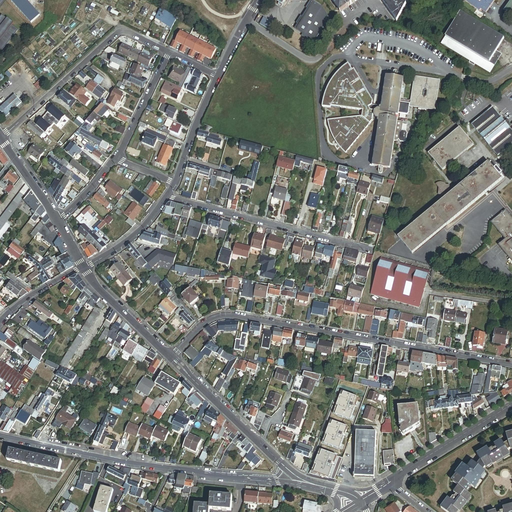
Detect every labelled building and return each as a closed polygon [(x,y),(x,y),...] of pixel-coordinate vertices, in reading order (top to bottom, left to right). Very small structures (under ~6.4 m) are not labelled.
[(31,23),(40,15),(26,0),(10,0),(31,23)] [(331,0),(336,7),(338,9),(340,13),(350,6),(345,0),(331,0)] [(402,0),(380,0),(396,22),(406,5),(402,0)] [(486,14),(495,0),(464,0),(464,1),(480,12),(481,10),(486,14)] [(297,25),(294,29),(302,34),(306,37),(304,39),(309,42),(310,40),(314,42),(332,15),(312,2),(307,10),(302,18),(301,17),(296,24),(297,25)] [(166,25),(172,15),(161,8),(155,19),(166,25)] [(500,55),(496,52),(504,39),(460,12),(441,44),(470,61),(469,63),(474,66),(475,64),(489,73),(500,55)] [(175,20),(177,18),(172,15),(166,25),(171,29),(175,20)] [(0,48),(3,51),(19,30),(13,25),(14,23),(8,19),(7,20),(2,16),(0,18),(0,48)] [(263,18),(259,24),(272,33),(276,27),(263,18)] [(208,46),(191,37),(186,46),(204,55),(208,46)] [(128,57),(132,49),(122,44),(118,52),(128,57)] [(115,51),(108,48),(104,52),(113,56),(115,51)] [(142,53),(132,49),(128,57),(137,62),(141,54),(142,53)] [(152,59),(141,54),(137,62),(148,67),(152,59)] [(126,62),(114,56),(111,63),(120,67),(120,68),(123,69),(126,62)] [(120,67),(111,63),(109,66),(110,67),(118,71),(119,69),(123,70),(123,69),(120,68),(120,67)] [(374,105),(372,105),(373,101),(356,73),(354,74),(353,72),(352,73),(351,71),(352,71),(348,64),(344,67),(340,70),(336,74),(333,78),(331,82),(328,87),(327,86),(325,91),(324,94),(323,97),(324,98),(323,105),(331,106),(341,108),(363,111),(363,117),(328,121),(328,126),(329,132),(330,138),(333,143),(336,141),(341,146),(339,149),(343,152),(346,154),(372,120),(371,119),(374,116),(375,112),(378,109),(378,106),(374,105)] [(144,69),(136,65),(135,65),(130,75),(131,75),(140,79),(144,69)] [(185,73),(173,68),(168,78),(180,83),(180,84),(185,73)] [(188,68),(185,73),(180,84),(180,83),(178,87),(182,89),(191,69),(188,68)] [(195,72),(191,69),(182,89),(186,91),(191,82),(195,72)] [(203,75),(195,72),(191,82),(198,85),(203,75)] [(147,82),(140,79),(131,75),(128,82),(144,89),(147,82)] [(103,80),(98,76),(94,81),(99,85),(103,80)] [(403,79),(386,76),(381,107),(379,122),(372,166),(390,168),(391,164),(392,163),(392,161),(391,160),(394,141),(396,141),(398,140),(399,133),(401,131),(402,131),(403,124),(401,122),(397,121),(397,119),(395,119),(396,115),(398,115),(398,113),(402,114),(403,105),(399,104),(400,102),(410,104),(414,104),(414,108),(418,108),(418,110),(426,112),(426,109),(434,111),(439,81),(414,77),(410,101),(400,99),(403,79)] [(99,99),(106,92),(92,81),(89,84),(89,83),(87,85),(88,85),(86,88),(99,99)] [(165,82),(161,92),(162,93),(176,100),(181,89),(175,87),(165,82)] [(191,82),(186,91),(194,94),(198,85),(191,82)] [(86,92),(77,84),(69,94),(84,106),(89,101),(84,96),(86,92)] [(124,95),(115,90),(107,103),(113,108),(118,101),(119,102),(124,95)] [(76,101),(64,91),(58,98),(68,106),(69,104),(72,106),(76,101)] [(22,103),(15,95),(0,108),(0,110),(6,117),(22,103)] [(400,102),(399,104),(403,105),(402,114),(407,115),(408,114),(410,104),(400,102)] [(104,115),(107,111),(105,109),(107,107),(104,106),(101,105),(101,104),(94,113),(98,115),(101,112),(104,115)] [(62,114),(53,107),(47,114),(56,121),(62,114)] [(174,121),(178,112),(168,107),(166,113),(170,115),(169,118),(174,121)] [(472,125),(498,157),(511,145),(511,130),(493,107),(472,125)] [(98,115),(94,113),(86,123),(91,126),(91,125),(95,120),(96,122),(97,120),(96,119),(98,115)] [(128,118),(119,114),(117,119),(126,123),(128,118)] [(182,126),(170,121),(167,127),(171,128),(170,131),(178,135),(182,126)] [(48,137),(31,122),(27,126),(44,141),(48,137)] [(91,126),(86,123),(81,129),(89,133),(89,132),(92,134),(96,130),(91,125),(91,126)] [(60,126),(59,128),(68,136),(71,139),(73,137),(68,133),(60,126)] [(126,130),(118,126),(116,131),(123,135),(126,130)] [(157,141),(158,141),(159,140),(165,142),(166,139),(144,129),(138,126),(136,130),(139,132),(140,130),(144,132),(144,134),(146,134),(142,144),(154,149),(157,141)] [(59,128),(58,127),(55,131),(64,140),(68,136),(59,128)] [(474,145),(460,128),(428,153),(435,161),(437,164),(443,171),(474,145)] [(91,134),(83,130),(80,135),(88,140),(100,146),(100,147),(106,151),(109,145),(90,135),(91,134)] [(209,134),(199,131),(197,137),(208,140),(209,138),(209,134)] [(406,141),(407,134),(406,131),(402,131),(401,131),(399,133),(398,140),(400,142),(404,143),(406,141)] [(209,138),(208,140),(207,143),(221,147),(222,141),(219,141),(209,138)] [(175,143),(166,139),(156,163),(165,167),(175,143)] [(248,145),(248,143),(242,142),(240,148),(246,150),(248,145)] [(72,144),(65,152),(73,158),(75,156),(77,153),(79,154),(79,155),(82,151),(72,144)] [(45,153),(34,145),(29,152),(32,155),(32,154),(39,160),(45,153)] [(102,156),(88,145),(86,148),(87,149),(86,149),(93,155),(92,156),(98,160),(102,156)] [(262,149),(248,145),(246,150),(261,154),(262,149)] [(8,162),(0,149),(0,160),(5,167),(8,162)] [(140,153),(134,150),(131,155),(138,158),(140,153)] [(53,155),(48,162),(60,172),(61,171),(65,174),(64,176),(65,176),(69,170),(66,168),(60,164),(62,162),(53,155)] [(313,164),(314,160),(297,156),(296,161),(301,162),(311,165),(313,165),(313,164)] [(295,162),(279,158),(277,166),(293,170),(295,163),(295,162)] [(89,172),(75,162),(72,167),(75,168),(73,170),(76,171),(77,170),(86,176),(89,172)] [(447,197),(398,237),(413,255),(503,180),(488,162),(450,194),(447,197)] [(9,171),(3,179),(6,181),(7,180),(13,184),(18,179),(9,171)] [(231,182),(232,176),(218,172),(214,171),(212,176),(212,177),(215,178),(231,182)] [(341,182),(342,178),(348,180),(350,175),(338,172),(336,181),(341,182)] [(351,185),(351,186),(353,187),(353,185),(357,186),(360,176),(357,175),(350,173),(350,175),(348,180),(347,184),(351,185)] [(135,186),(137,183),(139,181),(143,176),(140,174),(133,184),(135,186)] [(80,184),(82,181),(75,175),(73,178),(80,184)] [(383,184),(384,179),(373,176),(372,181),(383,184)] [(68,179),(65,177),(62,182),(60,185),(66,189),(68,185),(70,186),(71,184),(69,183),(71,181),(68,179)] [(60,185),(62,182),(60,181),(59,182),(56,180),(51,188),(52,188),(55,193),(56,192),(60,185)] [(111,181),(105,189),(116,197),(119,193),(121,194),(123,191),(122,189),(111,181)] [(161,184),(157,181),(155,183),(152,181),(144,191),(152,197),(161,184)] [(253,189),(254,184),(243,181),(242,186),(249,188),(253,189)] [(371,185),(360,182),(357,193),(368,196),(371,185)] [(437,186),(439,189),(438,195),(445,196),(447,197),(450,194),(449,192),(450,186),(444,186),(444,185),(443,185),(441,184),(440,184),(439,185),(438,185),(437,186)] [(30,191),(26,185),(0,218),(0,231),(6,223),(27,196),(30,191)] [(9,194),(14,187),(13,186),(12,187),(9,185),(8,187),(5,191),(9,194)] [(66,189),(60,185),(56,192),(62,196),(66,189)] [(274,198),(285,201),(288,190),(285,189),(277,187),(274,198)] [(101,188),(98,193),(104,198),(106,195),(101,188)] [(130,196),(135,200),(146,208),(151,201),(135,189),(130,196)] [(41,206),(30,191),(27,196),(32,205),(32,206),(37,210),(41,206)] [(55,193),(53,197),(57,204),(60,200),(62,196),(56,192),(55,193)] [(108,202),(97,194),(95,197),(94,198),(104,206),(108,202)] [(308,208),(317,211),(320,198),(311,196),(308,208)] [(140,208),(132,201),(123,213),(130,219),(131,220),(140,208)] [(168,204),(165,207),(167,208),(172,209),(171,215),(174,216),(175,213),(175,210),(177,205),(170,203),(168,204)] [(319,205),(317,214),(322,215),(323,211),(327,212),(328,205),(324,204),(324,207),(319,205)] [(48,220),(41,206),(37,210),(36,212),(43,218),(42,219),(35,229),(38,231),(37,232),(38,233),(45,225),(48,220)] [(94,230),(104,221),(90,207),(80,217),(85,221),(87,219),(90,222),(93,219),(90,216),(94,213),(95,214),(95,215),(101,221),(93,229),(94,230)] [(192,208),(184,207),(183,212),(182,215),(181,217),(188,219),(192,208)] [(511,219),(505,211),(491,223),(505,241),(498,246),(510,260),(511,262),(511,219)] [(36,212),(30,220),(35,223),(39,217),(42,219),(43,218),(36,212)] [(203,226),(202,229),(207,231),(208,227),(220,230),(223,221),(206,216),(203,226)] [(85,221),(80,217),(77,220),(84,226),(85,225),(86,226),(88,224),(85,221)] [(380,236),(384,220),(372,217),(368,232),(380,236)] [(106,219),(98,227),(101,230),(107,224),(109,222),(106,219)] [(131,220),(130,219),(126,222),(133,227),(136,224),(131,220)] [(55,231),(48,220),(45,225),(51,233),(55,231)] [(344,221),(340,237),(344,239),(346,233),(348,224),(349,222),(344,221)] [(185,227),(182,238),(186,239),(187,236),(198,240),(202,229),(203,226),(191,222),(189,229),(185,227)] [(10,226),(6,223),(0,231),(0,239),(10,226)] [(88,224),(86,226),(93,233),(95,231),(94,230),(93,229),(88,224)] [(42,240),(52,247),(54,244),(52,243),(53,242),(52,241),(57,234),(55,231),(51,233),(45,225),(38,233),(44,238),(42,240)] [(93,233),(86,226),(85,225),(84,226),(79,231),(82,235),(79,237),(79,238),(82,241),(84,241),(85,240),(86,239),(93,233)] [(149,229),(146,232),(161,236),(165,237),(167,238),(168,235),(169,231),(157,227),(156,231),(149,229)] [(161,236),(146,232),(142,236),(158,240),(160,241),(160,240),(161,236)] [(100,253),(106,247),(93,233),(86,239),(100,253)] [(266,237),(255,234),(251,247),(262,250),(266,237)] [(295,236),(287,234),(285,241),(284,247),(286,247),(288,242),(293,244),(295,236)] [(275,238),(274,238),(274,237),(270,236),(267,247),(282,252),(284,247),(285,241),(277,239),(275,239),(275,238)] [(67,253),(58,238),(54,244),(55,246),(56,245),(61,256),(67,253)] [(304,243),(296,241),(294,249),(302,251),(304,243)] [(24,252),(12,243),(9,247),(10,248),(21,256),(23,253),(24,252)] [(236,243),(233,254),(248,258),(251,248),(251,247),(236,243)] [(98,253),(92,247),(90,247),(89,245),(87,247),(83,249),(84,251),(85,251),(89,259),(98,253)] [(149,266),(132,245),(127,249),(143,268),(145,269),(149,266)] [(323,256),(325,247),(321,246),(318,245),(318,246),(316,254),(321,255),(320,257),(322,258),(323,256)] [(315,249),(304,246),(302,257),(312,260),(315,249)] [(331,249),(325,247),(323,256),(327,257),(326,258),(328,259),(329,257),(333,258),(335,249),(331,248),(331,249)] [(339,248),(336,247),(335,249),(333,258),(327,277),(332,279),(333,275),(338,258),(341,259),(343,251),(339,250),(339,248)] [(21,256),(10,248),(8,252),(18,259),(21,256)] [(359,253),(346,249),(344,260),(356,263),(359,253)] [(233,254),(222,250),(217,262),(225,265),(229,266),(233,254)] [(67,253),(61,256),(55,259),(53,260),(54,263),(56,263),(56,262),(59,260),(61,263),(57,265),(56,266),(60,274),(73,267),(73,265),(67,253)] [(152,263),(154,258),(145,256),(143,253),(141,255),(147,262),(152,263)] [(40,264),(39,263),(38,263),(32,258),(28,254),(27,255),(24,258),(33,265),(36,267),(40,264)] [(32,258),(38,263),(41,259),(35,254),(32,258)] [(5,255),(0,262),(0,264),(3,267),(9,258),(5,255)] [(40,264),(45,272),(50,269),(49,267),(51,265),(54,263),(53,260),(52,258),(49,260),(48,257),(43,260),(42,260),(39,263),(40,264)] [(381,259),(371,295),(420,308),(430,272),(381,259)] [(38,276),(45,272),(40,264),(36,267),(33,268),(36,272),(38,276)] [(111,270),(118,278),(125,272),(118,264),(111,270)] [(369,269),(359,266),(357,276),(367,278),(369,269)] [(214,273),(201,271),(200,279),(205,279),(205,281),(207,281),(209,281),(219,281),(219,279),(224,280),(224,276),(214,274),(214,273)] [(38,276),(36,272),(29,277),(31,281),(38,276)] [(45,283),(50,280),(45,272),(38,276),(41,281),(43,279),(45,283)] [(125,272),(118,278),(125,287),(133,281),(125,272)] [(16,279),(8,273),(6,275),(13,281),(16,279)] [(155,273),(149,280),(155,286),(157,284),(161,280),(155,273)] [(68,279),(64,281),(71,288),(70,290),(73,293),(77,288),(84,282),(79,275),(77,275),(69,279),(68,279)] [(242,279),(224,276),(224,280),(228,280),(227,288),(238,290),(239,282),(240,282),(242,282),(242,279)] [(165,279),(163,283),(169,289),(171,287),(165,279)] [(23,296),(27,293),(10,280),(4,287),(16,297),(20,293),(22,294),(21,295),(23,296)] [(169,289),(163,283),(161,280),(157,284),(168,296),(169,296),(171,293),(169,289)] [(84,282),(77,288),(79,290),(82,293),(87,286),(84,282)] [(20,283),(18,285),(28,293),(31,291),(20,283)] [(63,287),(61,283),(50,290),(52,294),(57,291),(58,290),(59,290),(60,289),(63,287)] [(255,287),(243,285),(243,289),(240,289),(240,293),(248,295),(248,297),(254,298),(254,297),(255,287)] [(273,286),(269,285),(268,289),(267,295),(279,297),(280,296),(281,288),(277,287),(277,289),(273,288),(273,286)] [(347,295),(361,299),(364,289),(350,285),(347,295)] [(95,294),(87,286),(82,293),(79,298),(82,301),(86,297),(89,300),(91,298),(95,294)] [(268,289),(256,286),(255,287),(254,297),(266,299),(267,295),(268,289)] [(73,293),(70,290),(66,287),(60,294),(64,297),(66,295),(67,296),(69,298),(73,293)] [(297,291),(281,288),(280,296),(283,296),(283,297),(286,298),(288,298),(292,299),(292,298),(295,299),(297,291)] [(190,289),(182,296),(190,305),(198,298),(190,289)] [(299,291),(297,291),(295,299),(295,300),(299,301),(299,303),(303,304),(304,302),(308,302),(309,295),(299,293),(299,291)] [(100,299),(95,294),(91,298),(97,304),(100,299)] [(97,304),(91,298),(89,300),(87,304),(94,309),(97,304)] [(177,307),(180,304),(175,300),(173,298),(171,301),(177,307)] [(330,298),(330,302),(331,302),(330,309),(338,310),(337,315),(338,317),(341,318),(343,316),(345,301),(330,298)] [(176,308),(166,299),(159,306),(165,312),(167,310),(170,313),(171,314),(176,308)] [(53,314),(37,302),(33,307),(38,310),(37,312),(41,315),(42,313),(49,318),(53,314)] [(312,309),(312,313),(318,314),(318,316),(327,317),(329,305),(313,302),(312,309)] [(358,313),(373,316),(374,310),(375,307),(360,304),(358,313)] [(70,305),(65,313),(68,315),(73,307),(70,305)] [(195,321),(182,306),(179,309),(175,313),(178,315),(183,310),(185,312),(180,317),(190,326),(195,321)] [(88,333),(102,310),(96,307),(82,329),(88,333)] [(389,314),(390,311),(381,309),(381,312),(377,312),(376,311),(375,317),(386,319),(387,314),(389,314)] [(444,321),(455,323),(457,313),(457,312),(445,310),(444,321)] [(116,315),(112,311),(104,325),(107,326),(108,325),(109,326),(110,324),(111,324),(116,315)] [(399,322),(399,320),(400,314),(391,312),(389,320),(399,322)] [(457,313),(455,323),(466,325),(468,315),(457,313)] [(59,319),(53,314),(49,318),(56,323),(59,319)] [(413,324),(414,316),(402,314),(401,320),(400,321),(405,322),(405,323),(413,324)] [(425,328),(427,319),(414,316),(413,324),(418,325),(417,326),(425,328)] [(438,321),(429,319),(427,330),(430,331),(429,339),(434,340),(436,332),(438,321)] [(48,336),(53,329),(49,326),(48,327),(40,321),(37,325),(42,329),(41,330),(40,331),(48,336)] [(226,323),(218,323),(219,331),(224,331),(224,332),(231,331),(230,323),(230,321),(226,321),(226,323)] [(235,322),(230,323),(231,331),(238,331),(239,321),(235,321),(235,322)] [(76,322),(73,327),(80,332),(84,326),(76,322)] [(116,323),(116,324),(118,325),(117,327),(122,331),(126,324),(123,322),(121,326),(116,323)] [(218,323),(210,327),(217,335),(219,331),(218,323)] [(118,325),(116,324),(111,332),(119,337),(122,331),(117,327),(118,325)] [(129,327),(126,324),(122,331),(119,337),(123,340),(128,342),(131,337),(126,333),(129,327)] [(262,325),(251,324),(250,332),(255,333),(255,335),(260,336),(262,325)] [(235,345),(235,350),(244,352),(249,326),(245,325),(243,334),(242,334),(241,340),(240,346),(235,345)] [(187,331),(182,326),(178,329),(183,334),(187,331)] [(210,327),(209,326),(205,329),(213,339),(216,336),(217,335),(210,327)] [(276,328),(275,330),(275,329),(273,336),(283,338),(284,329),(276,328)] [(284,329),(283,338),(288,339),(288,338),(292,339),(293,331),(284,329)] [(75,354),(88,333),(82,330),(69,351),(75,354)] [(110,332),(106,330),(98,342),(103,344),(110,332)] [(508,332),(496,330),(493,343),(506,346),(508,332)] [(272,332),(264,331),(262,342),(270,343),(272,332)] [(4,336),(0,333),(0,332),(0,339),(15,350),(18,346),(12,341),(11,340),(4,336)] [(7,332),(4,336),(11,340),(14,337),(7,332)] [(119,337),(111,332),(107,337),(115,342),(116,342),(119,337)] [(485,334),(476,333),(474,346),(483,348),(485,334)] [(210,341),(205,335),(202,338),(207,344),(210,341)] [(305,347),(307,337),(298,335),(296,346),(305,347)] [(319,339),(307,337),(305,347),(305,348),(314,349),(317,350),(319,342),(319,339)] [(344,340),(335,338),(334,344),(333,348),(338,349),(338,346),(342,347),(344,340)] [(40,362),(43,358),(46,352),(44,351),(31,341),(26,348),(31,353),(30,354),(40,362)] [(138,347),(130,341),(124,352),(132,357),(138,347)] [(238,358),(233,356),(230,355),(228,354),(214,346),(215,345),(212,341),(201,352),(209,357),(212,352),(216,354),(216,353),(230,362),(235,365),(238,358)] [(319,342),(317,350),(317,352),(322,353),(327,354),(332,355),(333,348),(334,344),(319,342)] [(389,348),(378,346),(377,349),(382,350),(381,353),(387,354),(389,348)] [(149,353),(138,347),(132,357),(135,359),(142,364),(145,360),(146,357),(149,353)] [(185,353),(193,361),(198,357),(199,355),(191,347),(185,353)] [(345,351),(343,363),(347,364),(348,356),(358,358),(359,349),(350,347),(349,349),(349,352),(345,351)] [(158,355),(151,349),(149,353),(146,357),(154,362),(158,355)] [(373,351),(359,349),(358,358),(371,361),(373,351)] [(65,369),(74,355),(69,351),(60,366),(65,369)] [(424,354),(413,352),(411,362),(417,363),(422,364),(422,363),(424,354)] [(436,356),(424,354),(422,363),(437,366),(436,356)] [(163,359),(158,355),(154,362),(152,364),(151,366),(156,369),(163,359)] [(447,358),(436,356),(437,366),(437,367),(447,367),(447,358)] [(193,361),(190,365),(194,368),(201,360),(198,357),(193,361)] [(239,358),(238,358),(235,365),(228,377),(226,382),(228,383),(237,365),(247,368),(250,360),(239,358)] [(379,362),(379,365),(385,366),(386,360),(376,358),(375,362),(379,362)] [(458,360),(447,358),(447,367),(453,366),(453,370),(458,370),(458,360)] [(20,375),(0,360),(0,377),(14,387),(10,393),(16,398),(21,391),(19,389),(23,384),(26,386),(29,381),(20,375)] [(57,371),(59,367),(47,360),(45,364),(57,371)] [(257,362),(250,360),(247,368),(252,370),(256,372),(255,375),(253,381),(255,381),(262,363),(258,362),(257,362)] [(39,365),(33,361),(29,367),(35,371),(39,365)] [(235,365),(230,362),(223,374),(228,377),(235,365)] [(411,364),(398,362),(397,371),(409,374),(410,365),(411,364)] [(29,381),(35,371),(27,365),(20,375),(29,381)] [(492,372),(488,372),(484,394),(488,394),(489,390),(488,390),(491,377),(500,379),(501,374),(502,368),(493,366),(492,372)] [(69,372),(61,368),(58,372),(55,379),(62,383),(69,372)] [(289,373),(278,369),(275,379),(285,383),(286,383),(289,384),(292,377),(288,376),(289,373)] [(77,376),(73,374),(69,372),(62,383),(67,385),(68,383),(72,385),(74,380),(77,376)] [(312,374),(304,372),(303,377),(306,378),(302,389),(301,392),(310,396),(316,382),(319,383),(321,376),(312,374)] [(93,378),(85,374),(82,379),(87,381),(90,383),(92,379),(93,378)] [(181,386),(162,374),(156,385),(174,396),(181,386)] [(471,396),(482,395),(486,375),(479,374),(479,378),(476,377),(475,379),(474,379),(471,393),(471,396)] [(82,379),(77,376),(74,380),(84,386),(87,381),(82,379)] [(156,385),(144,378),(137,389),(149,396),(156,385)] [(220,380),(215,389),(219,393),(225,383),(220,380)] [(393,388),(395,382),(382,380),(382,381),(382,383),(382,385),(381,389),(383,389),(383,386),(388,387),(393,388)] [(194,389),(185,381),(182,386),(186,389),(184,391),(186,392),(187,391),(191,394),(194,389)] [(353,383),(352,383),(351,386),(357,387),(356,392),(366,394),(368,387),(368,386),(359,385),(358,384),(353,383)] [(33,395),(37,398),(44,386),(40,384),(33,395)] [(511,393),(511,386),(510,388),(504,391),(501,393),(504,398),(511,393)] [(120,391),(114,387),(110,393),(114,396),(116,397),(120,391)] [(52,392),(48,389),(45,395),(42,400),(40,404),(44,406),(46,407),(48,402),(47,401),(52,392)] [(194,389),(191,394),(188,398),(190,400),(192,401),(190,403),(192,404),(194,403),(198,407),(202,404),(194,396),(197,393),(194,389)] [(186,392),(184,391),(183,392),(183,394),(188,399),(188,398),(191,394),(187,391),(186,392)] [(379,395),(370,392),(367,400),(376,403),(379,395)] [(205,401),(197,393),(194,396),(202,404),(203,405),(205,401)] [(280,397),(271,394),(267,404),(267,405),(266,408),(273,410),(274,407),(276,408),(280,397)] [(438,400),(425,401),(426,411),(428,410),(428,409),(431,409),(432,411),(446,409),(445,399),(445,396),(440,397),(440,400),(439,400),(439,401),(438,401),(438,400)] [(464,397),(465,408),(465,409),(466,409),(466,404),(472,404),(471,400),(471,396),(464,397)] [(18,409),(15,407),(12,411),(5,422),(0,432),(9,433),(16,420),(26,426),(31,417),(32,417),(40,404),(42,400),(38,398),(38,397),(31,408),(25,405),(22,411),(20,414),(16,412),(18,409)] [(457,397),(449,398),(445,399),(446,409),(458,408),(458,407),(457,398),(457,397)] [(458,398),(457,398),(458,407),(459,407),(459,405),(461,405),(461,409),(465,408),(464,397),(462,397),(461,397),(458,398)] [(148,398),(141,410),(147,413),(154,401),(148,398)] [(484,404),(481,399),(478,401),(477,399),(471,400),(472,404),(473,411),(484,404)] [(297,403),(293,414),(302,418),(306,407),(304,406),(305,403),(298,400),(297,404),(297,403)] [(208,404),(205,401),(203,405),(196,421),(199,422),(208,404)] [(340,403),(332,401),(330,408),(337,410),(340,403)] [(44,406),(40,404),(32,417),(36,419),(44,406)] [(418,405),(398,407),(400,425),(402,429),(400,430),(404,436),(420,427),(419,425),(420,424),(418,405)] [(154,417),(159,421),(166,410),(160,406),(154,417)] [(377,410),(367,406),(363,419),(373,423),(377,410)] [(5,422),(12,411),(4,407),(0,413),(0,419),(2,420),(5,422)] [(217,412),(211,407),(206,416),(210,419),(213,420),(217,423),(220,417),(216,415),(217,412)] [(254,426),(256,419),(258,411),(258,410),(255,408),(254,409),(249,407),(249,408),(247,408),(245,413),(251,415),(250,417),(252,418),(250,423),(254,426)] [(62,412),(62,411),(57,420),(63,424),(62,425),(71,430),(79,417),(75,414),(72,418),(66,414),(62,412)] [(180,411),(178,414),(187,419),(189,416),(180,411)] [(220,417),(217,423),(215,427),(218,429),(211,442),(215,444),(218,438),(219,437),(219,436),(221,432),(223,428),(225,424),(226,421),(217,412),(216,415),(220,417)] [(118,419),(106,414),(103,421),(108,424),(109,422),(116,425),(118,419)] [(188,426),(190,423),(191,421),(187,419),(178,414),(176,419),(173,425),(171,429),(178,432),(180,431),(181,429),(188,432),(190,427),(188,426)] [(302,418),(293,414),(289,425),(288,429),(295,431),(296,428),(299,428),(302,418)] [(263,420),(257,418),(256,419),(254,426),(259,431),(263,420)] [(349,423),(335,418),(329,435),(343,440),(349,423)] [(63,424),(57,420),(54,424),(60,429),(62,425),(63,424)] [(80,429),(88,434),(91,436),(96,427),(84,420),(80,429)] [(392,434),(390,420),(385,420),(385,423),(382,427),(382,433),(392,434)] [(108,424),(103,421),(98,434),(103,436),(105,432),(108,424)] [(240,434),(226,421),(225,424),(227,426),(226,427),(227,427),(229,429),(231,431),(233,433),(229,437),(234,441),(240,434)] [(141,429),(129,424),(125,433),(137,438),(138,435),(141,429)] [(142,425),(141,429),(138,435),(151,440),(152,437),(155,431),(142,425)] [(371,426),(354,425),(352,432),(356,432),(355,475),(354,475),(354,478),(355,478),(355,476),(365,477),(374,477),(374,478),(376,433),(372,433),(372,430),(371,430),(371,426)] [(46,426),(42,433),(46,435),(50,428),(46,426)] [(165,442),(169,433),(156,428),(155,431),(152,437),(165,442)] [(280,439),(282,439),(290,443),(293,435),(281,430),(278,438),(280,439)] [(38,440),(41,435),(42,433),(38,432),(35,437),(34,439),(38,440)] [(98,434),(94,442),(103,446),(106,438),(103,436),(98,434)] [(253,447),(240,434),(234,441),(232,442),(236,446),(239,442),(246,448),(244,451),(248,454),(253,447)] [(202,441),(189,435),(184,447),(196,453),(202,441)] [(509,450),(506,440),(500,443),(498,440),(491,444),(494,448),(493,449),(493,448),(489,448),(486,450),(484,448),(474,454),(480,463),(484,469),(490,464),(491,465),(508,455),(506,452),(509,450)] [(116,451),(119,443),(113,441),(112,443),(114,444),(111,450),(116,451)] [(309,458),(313,448),(307,446),(306,446),(305,451),(301,450),(303,446),(299,444),(296,454),(298,455),(309,458)] [(208,448),(205,447),(198,461),(203,464),(207,455),(206,454),(207,452),(207,451),(208,448)] [(245,458),(250,463),(249,464),(252,467),(253,465),(255,467),(261,461),(253,454),(256,451),(253,447),(248,454),(245,458)] [(10,451),(8,461),(60,472),(62,462),(10,451)] [(395,465),(393,451),(383,452),(385,466),(395,465)] [(508,456),(508,455),(491,465),(492,466),(493,467),(508,457),(508,456)] [(246,465),(242,462),(237,470),(242,471),(246,465)] [(484,469),(480,463),(476,467),(472,464),(467,470),(463,467),(459,473),(456,476),(457,477),(453,483),(458,487),(464,492),(469,486),(470,487),(473,489),(478,483),(480,480),(479,479),(484,473),(482,472),(484,469)] [(118,472),(109,468),(107,472),(116,477),(118,472)] [(132,470),(122,468),(119,472),(118,472),(116,477),(124,481),(127,476),(129,477),(129,475),(132,470)] [(95,486),(101,474),(93,472),(93,475),(82,473),(81,476),(80,475),(78,485),(84,488),(85,484),(95,486)] [(154,474),(142,472),(141,477),(142,477),(143,478),(143,480),(146,481),(153,483),(154,474)] [(129,477),(128,479),(140,484),(141,479),(136,477),(132,476),(129,475),(129,477)] [(170,477),(168,481),(169,481),(169,483),(176,485),(177,485),(179,475),(173,475),(170,477)] [(177,485),(176,485),(174,490),(176,490),(177,489),(184,490),(185,487),(186,480),(187,476),(179,475),(177,485)] [(190,481),(186,480),(185,487),(192,488),(193,484),(194,477),(190,476),(190,481)] [(128,479),(123,488),(126,489),(125,493),(127,494),(129,489),(131,486),(133,487),(138,489),(140,484),(128,479)] [(102,487),(94,511),(107,511),(114,490),(102,487)] [(458,511),(470,496),(465,493),(464,492),(458,487),(457,488),(454,492),(453,493),(457,496),(456,498),(455,497),(453,498),(450,501),(448,499),(446,501),(444,504),(440,509),(444,511),(456,511),(457,511),(458,511)] [(144,490),(138,489),(137,494),(136,497),(141,499),(144,490)] [(260,494),(245,493),(244,503),(259,504),(260,494)] [(272,495),(260,494),(259,504),(272,505),(272,495)] [(214,509),(219,510),(223,510),(227,511),(231,511),(233,497),(211,495),(210,506),(195,505),(195,509),(194,511),(209,511),(210,509),(214,509)] [(471,497),(470,496),(458,511),(460,511),(471,498),(471,497)] [(321,511),(321,506),(317,506),(318,504),(306,501),(303,511),(321,511)] [(68,502),(62,511),(74,511),(78,508),(68,502)] [(399,511),(394,503),(385,509),(387,511),(399,511)]
